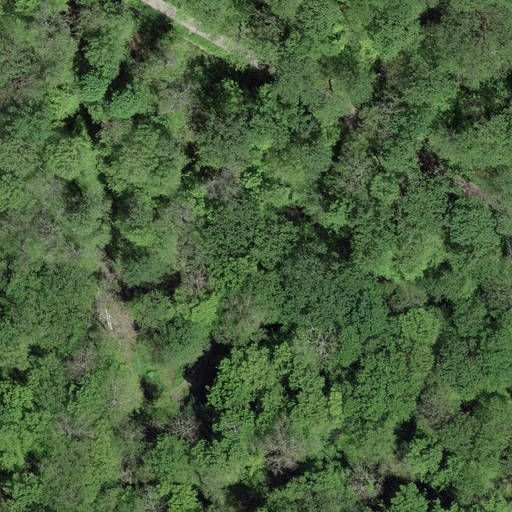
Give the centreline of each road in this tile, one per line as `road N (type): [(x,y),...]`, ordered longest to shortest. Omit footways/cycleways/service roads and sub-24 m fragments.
road 1 (track): [(148,0),(511,215)]
road 2 (track): [(430,0),(359,123)]
